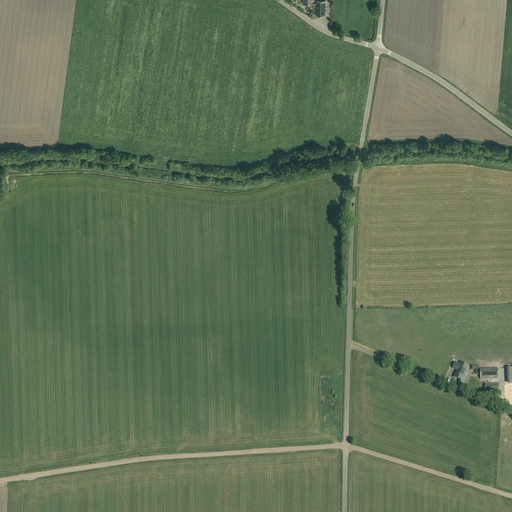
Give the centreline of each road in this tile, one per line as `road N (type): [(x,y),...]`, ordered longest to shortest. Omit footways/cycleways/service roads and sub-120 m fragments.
road 1 (track): [(0,478),(195,453),(345,445),(511,495)]
road 2 (unclassified): [(344,511),(353,197),(377,47)]
road 3 (unclassified): [(511,134),(377,47)]
